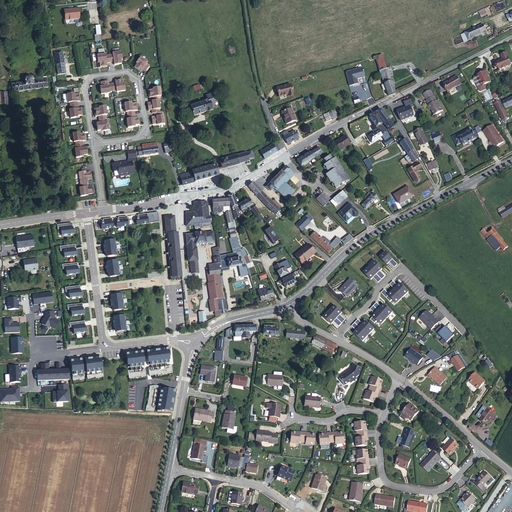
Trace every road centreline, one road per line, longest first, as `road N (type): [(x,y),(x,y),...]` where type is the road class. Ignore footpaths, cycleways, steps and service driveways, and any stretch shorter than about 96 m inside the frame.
road 1 (residential): [(90,134),(91,76),(126,71),(137,81),(144,125),(136,136),(101,142)]
road 2 (residential): [(102,210),(217,193),(283,156)]
road 3 (tertiary): [(286,304),(356,241),(439,198)]
road 4 (residential): [(335,339),(401,268),(462,329)]
road 5 (residential): [(383,415),(381,470),(389,483),(436,490),(482,447)]
road 6 (residential): [(388,99),(511,37)]
road 7 (tertiary): [(111,345),(102,334),(85,213)]
